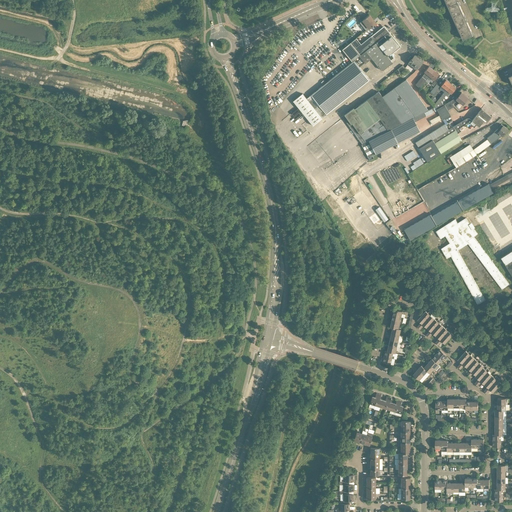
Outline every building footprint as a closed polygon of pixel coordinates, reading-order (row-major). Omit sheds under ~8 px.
[(445,0),(463,40),(473,35),(457,0),(445,0)] [(366,31),(376,24),(369,15),(362,20),(360,22),(359,23),(366,31)] [(353,61),(359,56),(388,33),(383,27),(361,45),(356,39),(342,50),(352,62),(353,61)] [(390,54),(399,47),(388,33),(359,56),(362,61),(365,64),(371,59),(380,70),(383,70),(393,63),(391,61),(394,58),(390,54)] [(422,62),(419,60),(420,59),(416,56),(413,60),(411,59),(408,63),(416,69),(422,62)] [(369,80),(357,65),(353,61),(352,62),(311,95),(327,114),(369,80)] [(419,89),(425,81),(434,70),(429,66),(424,72),(425,73),(415,85),(419,89)] [(439,74),(434,70),(425,81),(428,83),(430,81),(431,82),(433,80),(434,80),(439,74)] [(361,142),(363,140),(365,143),(369,141),(375,155),(420,132),(415,122),(426,116),(424,112),(428,110),(405,80),(383,96),(382,96),(378,92),(346,115),(352,124),(349,126),(361,142)] [(446,90),(451,84),(445,80),(441,86),(442,86),(440,88),(442,89),(443,88),(446,90)] [(435,96),(437,94),(435,92),(439,87),(436,84),(431,92),(435,96)] [(451,84),(446,90),(434,105),(436,110),(442,106),(440,101),(445,95),(447,97),(450,93),(451,94),(456,88),(451,84)] [(452,100),(442,106),(436,110),(442,120),(451,116),(447,111),(453,107),(452,104),(457,100),(462,105),(463,105),(465,103),(464,102),(468,98),(459,91),(455,97),(455,98),(452,100)] [(327,114),(311,95),(306,99),(302,94),(293,101),(313,126),(322,118),(326,114),(326,115),(327,114)] [(467,119),(453,127),(457,134),(461,132),(459,128),(465,125),(468,128),(471,125),(474,128),(476,125),(479,127),(483,121),(486,123),(491,117),(481,109),(472,120),(469,119),(467,119)] [(423,146),(448,130),(445,124),(419,140),(423,146)] [(501,137),(503,135),(507,129),(501,124),(497,129),(499,131),(497,133),(499,134),(498,135),(501,137)] [(457,134),(453,127),(448,130),(423,146),(419,149),(427,162),(462,141),(457,134)] [(477,154),(499,138),(494,134),(473,150),(470,145),(450,157),(456,168),(477,154)] [(406,162),(417,156),(414,150),(403,156),(406,162)] [(408,173),(426,162),(423,157),(405,168),(408,173)] [(494,192),(491,188),(490,189),(488,185),(485,187),(489,195),(494,192)] [(485,187),(480,189),(485,197),(489,195),(485,187)] [(480,189),(476,192),(480,200),(485,197),(480,189)] [(476,202),(480,200),(476,192),(471,194),(476,202)] [(471,194),(467,196),(472,205),(476,202),(471,194)] [(463,199),(467,207),(472,205),(467,196),(463,199)] [(458,201),(463,210),(467,207),(463,199),(458,201)] [(463,210),(458,201),(454,204),(459,212),(463,210)] [(449,206),(454,215),(459,212),(454,204),(449,206)] [(450,217),(452,216),(454,215),(449,206),(447,208),(445,209),(450,217)] [(156,222),(160,219),(152,207),(147,210),(156,222)] [(446,220),(450,217),(445,209),(441,211),(446,220)] [(436,214),(441,222),(446,220),(441,211),(436,214)] [(432,216),(431,214),(426,217),(432,227),(437,225),(432,216)] [(432,216),(437,225),(441,222),(436,214),(432,216)] [(426,217),(422,219),(428,230),(432,227),(426,217)] [(441,249),(447,259),(451,257),(478,305),(485,300),(458,250),(468,244),(502,290),(509,284),(474,237),(477,234),(473,228),(472,229),(469,225),(470,225),(465,218),(457,223),(455,219),(436,232),(441,239),(445,236),(450,243),(441,249)] [(418,222),(424,232),(428,230),(422,219),(418,222)] [(418,222),(413,224),(419,235),(424,232),(418,222)] [(409,227),(415,237),(419,235),(413,224),(409,227)] [(405,229),(411,240),(415,237),(409,227),(405,229)] [(511,255),(510,252),(501,258),(505,265),(511,260),(511,255)] [(422,315),(426,320),(432,314),(429,311),(428,313),(426,311),(422,315)] [(432,314),(426,320),(431,324),(435,319),(433,317),(434,316),(432,314)] [(426,320),(422,315),(418,320),(421,323),(417,327),(419,328),(426,320)] [(392,322),(402,324),(403,321),(400,321),(401,317),(393,316),(392,322)] [(435,319),(431,324),(435,327),(441,322),(438,319),(437,321),(435,319)] [(426,320),(419,328),(420,330),(424,325),(427,328),(431,324),(426,320)] [(441,322),(435,327),(440,332),(444,327),(442,325),(443,324),(441,322)] [(435,327),(431,324),(427,328),(430,331),(426,335),(428,336),(435,327)] [(440,332),(435,327),(428,336),(429,338),(433,333),(436,336),(440,332)] [(444,335),(450,329),(447,327),(446,329),(444,327),(440,332),(444,335)] [(444,335),(449,340),(453,335),(451,333),(452,332),(450,329),(444,335)] [(437,344),(444,335),(440,332),(436,336),(439,339),(435,343),(437,344)] [(449,340),(444,335),(437,344),(438,346),(442,341),(445,344),(449,340)] [(396,353),(397,347),(389,345),(388,351),(393,352),(393,353),(396,353)] [(436,354),(442,360),(446,355),(440,350),(436,354)] [(466,351),(462,355),(466,359),(472,353),(469,351),(468,353),(466,351)] [(472,353),(466,359),(471,363),(475,359),(473,357),(474,355),(472,353)] [(442,360),(436,354),(432,359),(438,364),(442,360)] [(466,359),(462,355),(458,360),(461,362),(457,367),(459,368),(466,359)] [(438,364),(432,359),(428,363),(434,369),(438,364)] [(466,359),(459,368),(460,369),(464,365),(467,368),(471,363),(466,359)] [(475,359),(471,363),(475,367),(481,361),(478,359),(477,361),(475,359)] [(481,361),(475,367),(480,371),(483,368),(484,367),(482,365),(483,363),(481,361)] [(434,369),(428,363),(424,368),(427,371),(430,374),(434,369)] [(471,363),(467,368),(470,370),(466,375),(468,376),(475,367),(471,363)] [(423,376),(427,371),(424,368),(421,366),(417,370),(423,376)] [(475,367),(468,376),(469,377),(473,373),(476,376),(479,372),(480,371),(475,367)] [(483,368),(480,371),(479,372),(484,376),(489,370),(487,368),(485,369),(483,368)] [(419,380),(423,376),(417,370),(413,375),(419,380)] [(489,370),(484,376),(488,380),(492,376),(490,374),(491,372),(489,370)] [(484,376),(479,372),(476,376),(475,377),(478,379),(475,384),(476,385),(484,376)] [(484,376),(476,385),(478,386),(481,382),(484,385),(488,380),(484,376)] [(493,384),(498,378),(496,376),(494,377),(492,376),(488,380),(493,384)] [(493,384),(497,388),(501,384),(499,382),(500,380),(498,378),(493,384)] [(485,393),(493,384),(488,380),(484,385),(487,387),(484,391),(485,393)] [(497,388),(493,384),(485,393),(487,394),(490,390),(493,393),(497,388)] [(375,405),(378,394),(376,393),(375,397),(372,396),(370,404),(375,405)] [(382,400),(380,407),(385,409),(389,398),(386,397),(385,400),(382,400)] [(395,412),(399,401),(397,400),(395,404),(393,403),(390,410),(395,412)] [(359,442),(362,434),(356,432),(353,441),(355,442),(355,441),(359,442)] [(367,435),(364,445),(365,445),(366,444),(369,446),(372,437),(367,435)] [(349,482),(353,482),(354,475),(343,475),(343,479),(341,479),(341,482),(339,482),(339,485),(343,485),(349,485),(349,482)] [(349,485),(343,485),(343,489),(342,490),(341,491),(338,491),(338,495),(341,495),(343,495),(349,495),(349,494),(349,491),(353,491),(353,485),(349,485)] [(341,501),(341,504),(349,504),(349,501),(353,501),(353,494),(349,494),(349,495),(343,495),(343,501),(341,501)]
